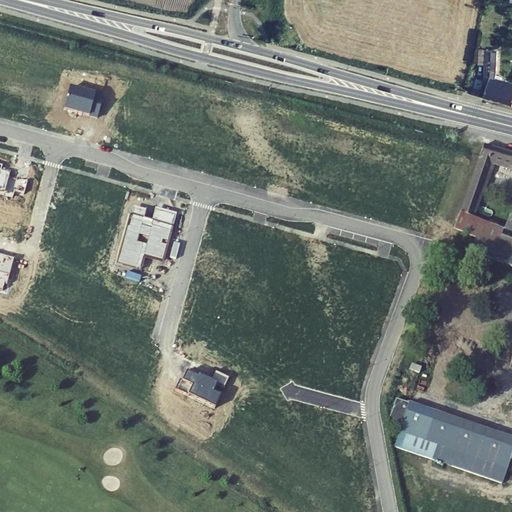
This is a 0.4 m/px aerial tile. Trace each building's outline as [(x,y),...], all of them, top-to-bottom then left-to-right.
[(484,97),(511,105),(511,83),(502,80),(503,77),(495,74),(496,70),(497,48),(495,48),(494,51),(486,50),(479,49),(478,64),(485,64),(485,75),(483,83),(487,83),(484,97)] [(102,97),(70,88),(64,110),(96,119),(102,97)] [(511,171),(511,165),(511,150),(482,142),(451,227),(475,236),(511,250),(511,214),(507,212),(501,227),(472,217),(491,165),(511,171)] [(0,193),(13,197),(14,191),(24,194),(28,181),(18,179),(19,175),(2,170),(3,167),(0,166),(0,193)] [(131,216),(118,264),(140,270),(143,258),(164,264),(177,214),(157,209),(153,222),(144,220),(147,210),(135,207),(132,216),(131,216)] [(485,254),(503,261),(504,258),(510,260),(509,264),(511,264),(511,250),(475,236),(470,249),(480,252),(481,249),(487,251),(485,254)] [(4,284),(6,285),(14,259),(0,254),(0,291),(2,292),(4,284)] [(422,366),(413,363),(411,369),(420,372),(422,366)] [(180,381),(176,389),(215,408),(221,396),(215,393),(219,385),(225,388),(229,379),(216,373),(212,380),(189,369),(182,382),(180,381)] [(511,458),(511,437),(398,399),(390,421),(402,425),(395,447),(503,484),(511,458)]
